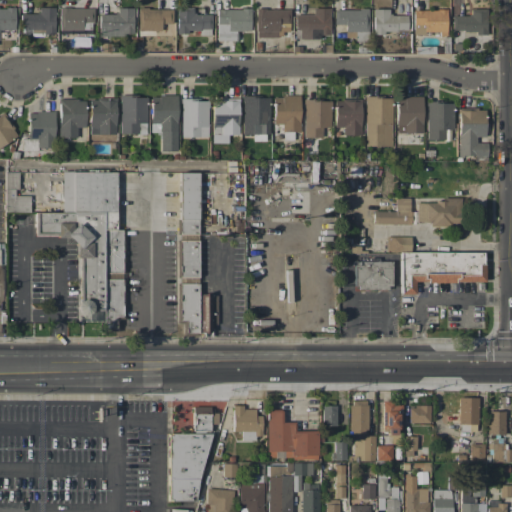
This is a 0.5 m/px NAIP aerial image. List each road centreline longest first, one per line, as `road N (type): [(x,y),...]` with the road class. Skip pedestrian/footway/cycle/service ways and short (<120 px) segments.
road 1 (residential): [(510,81),(410,67),(58,66),(16,83)]
road 2 (primary): [(425,361),(0,369)]
road 3 (tertiary): [(510,0),(511,361)]
